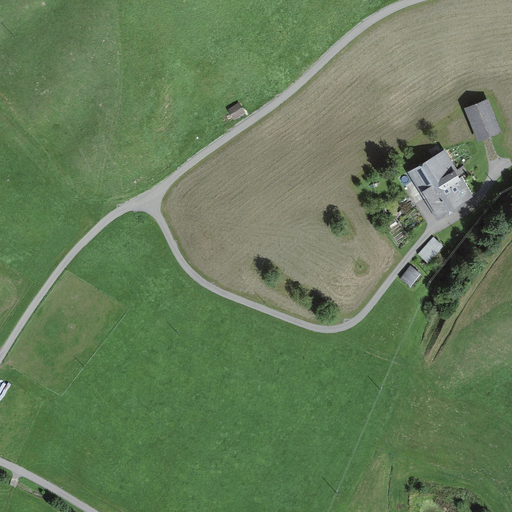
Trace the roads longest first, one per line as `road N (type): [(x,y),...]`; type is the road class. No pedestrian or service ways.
road 1 (unclassified): [(486,139),(494,166),(477,199),(421,240),(359,317),(330,329),(199,279),(147,196)]
road 2 (unclassified): [(413,0),(371,20),(147,196)]
road 3 (unclassified): [(147,196),(76,248),(0,357)]
